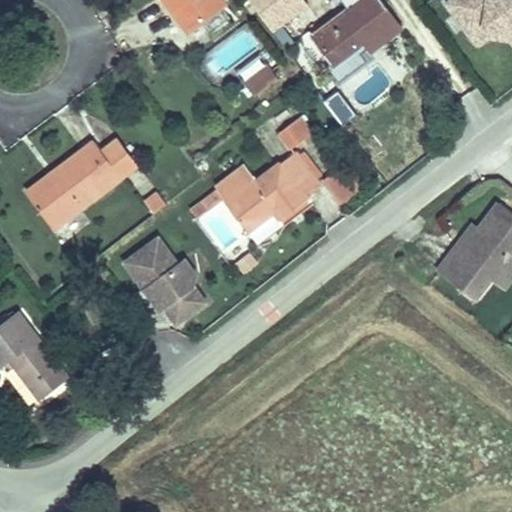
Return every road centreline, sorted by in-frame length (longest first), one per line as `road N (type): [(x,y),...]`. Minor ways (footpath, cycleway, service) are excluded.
road 1 (residential): [(0,502),(64,471),(511,124)]
road 2 (residential): [(0,96),(33,99),(58,89),(80,66),(88,43),(71,0)]
